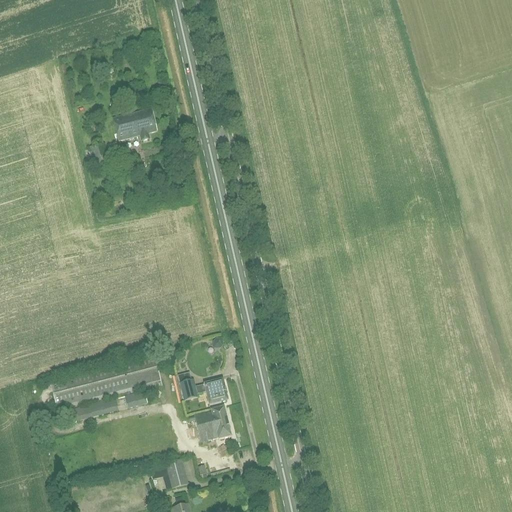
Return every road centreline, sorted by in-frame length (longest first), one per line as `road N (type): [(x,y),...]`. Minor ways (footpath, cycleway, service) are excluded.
road 1 (unclassified): [(315,511),(194,0)]
road 2 (primary): [(290,511),(172,0)]
